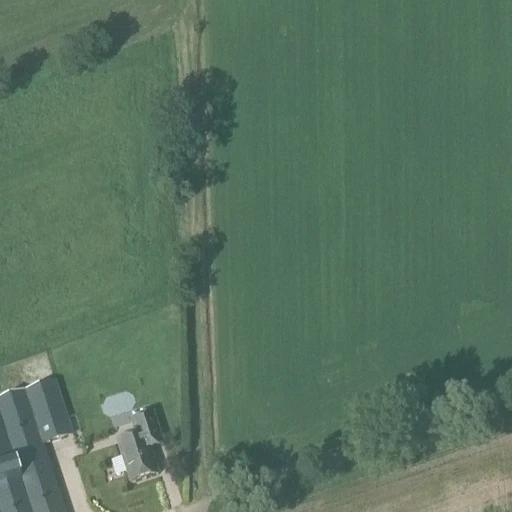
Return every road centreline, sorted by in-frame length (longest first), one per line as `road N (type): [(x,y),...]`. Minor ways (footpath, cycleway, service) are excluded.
road 1 (track): [(193,511),(184,29)]
road 2 (track): [(511,393),(196,511)]
